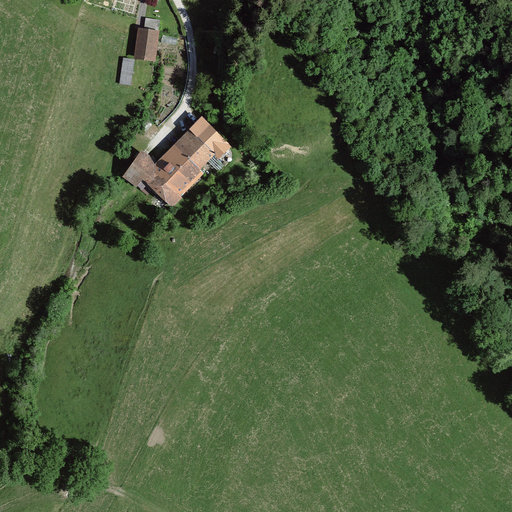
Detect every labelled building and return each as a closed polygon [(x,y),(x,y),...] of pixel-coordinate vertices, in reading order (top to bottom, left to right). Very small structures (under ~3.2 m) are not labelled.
[(159,27),(140,25),(138,54),(157,56),(159,27)] [(132,83),(135,57),(123,55),(120,82),(132,83)] [(203,118),(187,133),(182,137),(205,162),(216,153),(222,160),(233,150),(203,118)] [(182,137),(179,140),(158,159),(187,190),(204,175),(198,169),(205,162),(182,137)] [(187,190),(158,159),(148,147),(126,168),(165,210),(187,190)]
